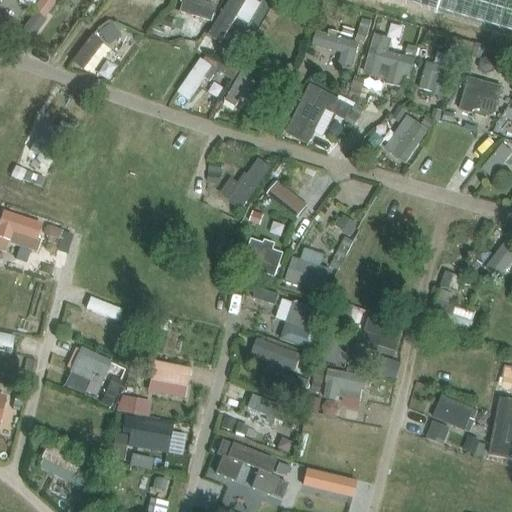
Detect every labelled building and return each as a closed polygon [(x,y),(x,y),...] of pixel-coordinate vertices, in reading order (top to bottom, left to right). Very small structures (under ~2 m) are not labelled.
[(191,0),(188,15),(221,24),(227,4),(213,0),(191,0)] [(235,0),(220,42),(236,48),(254,0),(235,0)] [(511,0),(441,0),(438,12),(511,33),(511,0)] [(39,40),(52,21),(42,15),(30,34),(39,40)] [(98,38),(82,62),(103,76),(119,52),(98,38)] [(365,41),(321,38),(320,54),(347,56),(346,72),(362,73),(365,41)] [(396,57),(399,42),(379,38),(371,82),(408,89),(410,80),(420,82),(424,62),(396,57)] [(434,65),(425,95),(458,104),(470,58),(472,58),(475,47),(447,40),(440,66),(434,65)] [(204,64),(185,102),(201,111),(221,72),(204,64)] [(2,75),(0,77),(0,122),(2,123),(23,88),(2,75)] [(487,107),(509,110),(511,86),(471,82),(468,116),(486,118),(487,107)] [(245,85),(235,104),(247,110),(257,91),(245,85)] [(314,90),(294,140),(342,160),(362,109),(314,90)] [(413,169),(436,135),(414,120),(392,154),(413,169)] [(44,164),(58,172),(81,132),(67,124),(44,164)] [(440,143),(475,154),(479,141),(445,130),(440,143)] [(493,182),(507,185),(510,172),(511,172),(511,152),(500,150),(493,182)] [(250,189),(238,182),(229,200),(265,220),(288,178),(264,165),(250,189)] [(88,231),(92,215),(48,203),(44,218),(88,231)] [(376,238),(396,246),(407,216),(387,209),(376,238)] [(42,224),(2,211),(0,217),(0,238),(8,241),(8,243),(37,252),(40,241),(36,240),(42,224)] [(345,234),(359,240),(364,227),(350,221),(345,234)] [(51,254),(73,261),(80,238),(59,231),(51,254)] [(452,267),(466,274),(482,240),(468,234),(452,267)] [(511,244),(493,272),(510,284),(511,281),(511,244)] [(337,275),(302,261),(292,287),(333,302),(354,247),(348,245),(337,275)] [(477,262),(471,277),(483,281),(488,266),(477,262)] [(439,331),(478,338),(482,317),(458,312),(465,279),(449,276),(439,331)] [(37,313),(39,296),(7,293),(6,310),(37,313)] [(126,328),(131,315),(99,303),(94,316),(126,328)] [(298,308),(291,349),(324,354),(331,314),(298,308)] [(405,364),(412,330),(385,324),(378,359),(405,364)] [(500,345),(511,347),(511,325),(506,324),(500,345)] [(0,349),(20,353),(22,340),(0,335),(0,349)] [(259,366),(303,381),(311,358),(266,343),(259,366)] [(472,395),(485,398),(495,360),(466,352),(460,376),(476,380),(472,395)] [(108,403),(107,405),(117,409),(132,370),(86,354),(73,390),(108,403)] [(194,404),(198,372),(160,367),(156,399),(194,404)] [(341,418),(342,403),(376,405),(377,380),(334,378),(333,418),(341,418)] [(259,399),(253,414),(289,428),(295,413),(259,399)] [(149,421),(151,405),(126,401),(124,417),(149,421)] [(315,402),(314,420),(326,421),(328,403),(315,402)] [(433,443),(450,449),(456,431),(475,437),(483,414),(447,402),(433,443)] [(511,464),(511,403),(502,403),(499,463),(511,464)] [(117,432),(120,420),(70,406),(67,418),(117,432)] [(332,428),(331,456),(367,458),(369,430),(332,428)] [(178,441),(138,436),(135,457),(175,463),(178,441)] [(308,440),(305,463),(316,465),(319,441),(308,440)] [(482,462),(487,444),(475,441),(470,459),(482,462)] [(239,449),(235,461),(274,476),(279,464),(239,449)] [(460,479),(466,458),(431,449),(426,470),(460,479)] [(55,451),(48,466),(92,486),(98,470),(55,451)] [(465,477),(480,483),(485,470),(470,464),(465,477)] [(264,506),(266,493),(246,490),(244,503),(264,506)] [(426,511),(471,511),(472,511),(433,496),(426,511)]
